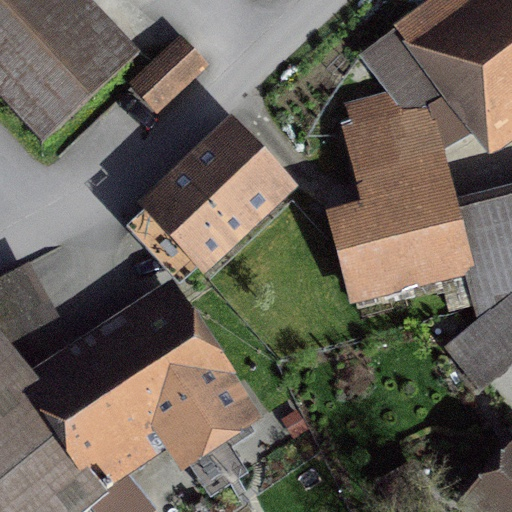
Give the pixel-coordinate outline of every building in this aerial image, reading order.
[(0,0),(0,98),(42,144),(138,54),(87,0),(0,0)] [(511,0),(438,0),(400,29),(450,94),(479,132),(511,107),(511,0)] [(435,103),(450,94),(400,29),(364,56),(393,95),(408,91),(411,116),(420,114),(432,106),(434,104),(435,103)] [(157,109),(203,65),(180,41),(134,84),(157,109)] [(411,116),(408,91),(393,95),(348,106),(354,130),(347,132),(370,217),(338,225),(357,299),(464,271),(448,213),(431,158),(423,164),(412,164),(403,159),(397,151),(396,139),(403,128),(412,123),(423,124),(420,114),(411,116)] [(230,131),(150,206),(156,212),(148,219),(156,230),(165,222),(178,236),(170,243),(197,270),(284,189),(230,131)] [(479,329),(511,302),(511,196),(448,213),(464,271),(472,305),(478,328),(479,329)] [(479,384),(511,357),(511,302),(479,329),(478,328),(456,346),(479,384)] [(183,456),(244,417),(175,311),(44,396),(102,484),(141,459),(127,436),(158,416),(183,456)] [(0,511),(85,511),(108,493),(102,484),(44,396),(25,366),(0,386),(0,511)] [(511,511),(511,460),(479,498),(494,511),(511,511)]
